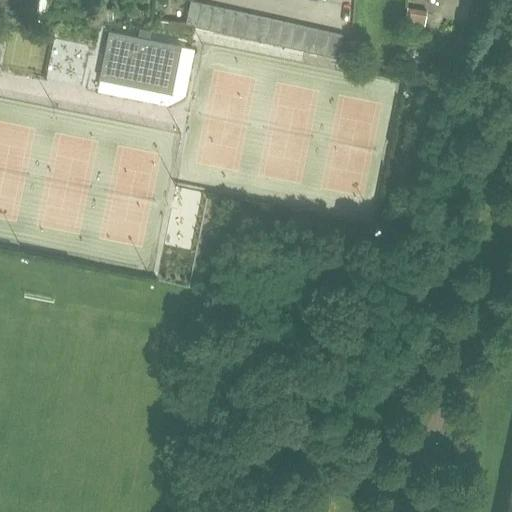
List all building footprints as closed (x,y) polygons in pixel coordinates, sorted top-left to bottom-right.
[(0,0),(0,13),(34,20),(36,9),(38,0),(0,0)] [(185,25),(197,27),(202,4),(190,1),(185,25)] [(202,4),(197,27),(208,30),(214,6),(202,4)] [(208,30),(220,32),(225,9),(214,6),(208,30)] [(426,11),(407,8),(405,21),(424,24),(426,11)] [(220,32),(232,35),(237,12),(225,9),(220,32)] [(232,35),(243,38),(249,14),(237,12),(232,35)] [(260,17),(249,14),(243,38),(255,40),(260,17)] [(272,19),(260,17),(255,40),(267,43),(272,19)] [(283,22),(272,19),(267,43),(278,46),(283,22)] [(295,25),(283,22),(278,46),(290,48),(295,25)] [(307,27),(295,25),(290,48),(302,51),(307,27)] [(318,30),(307,27),(302,51),(313,53),(318,30)] [(180,61),(183,45),(182,45),(132,34),(127,33),(125,33),(110,30),(101,79),(132,85),(149,89),(163,92),(173,94),(178,68),(180,61)] [(330,32),(318,30),(313,53),(325,56),(330,32)] [(342,35),(330,32),(325,56),(337,58),(342,35)]
